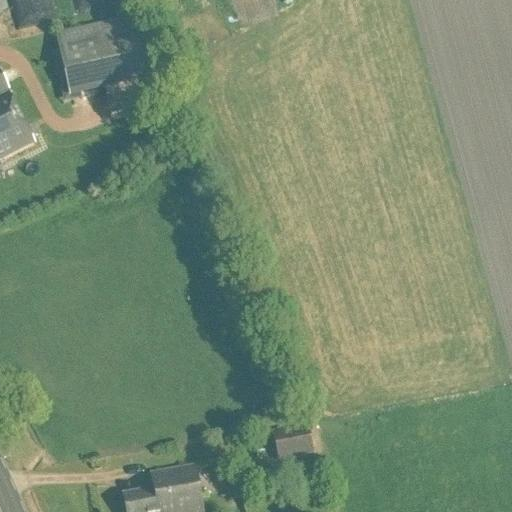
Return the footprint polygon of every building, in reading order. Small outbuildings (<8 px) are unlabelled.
[(13,0),(19,28),(57,20),(52,0),(13,0)] [(146,78),(134,20),(53,37),(66,95),(146,78)] [(0,163),(1,164),(35,146),(0,76),(0,163)] [(276,464),(312,457),(307,433),(271,440),(276,464)] [(202,511),(194,470),(152,478),(155,494),(123,500),(125,511),(202,511)]
